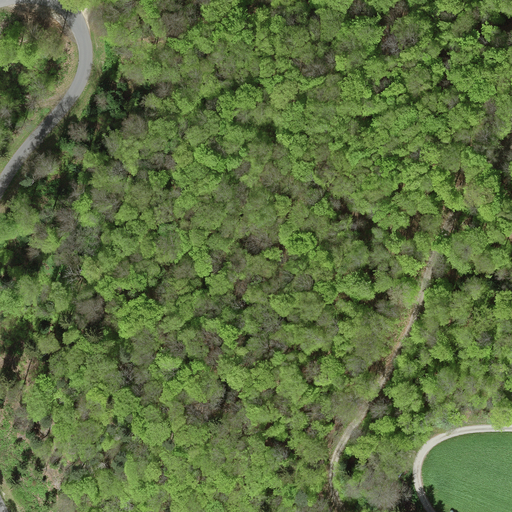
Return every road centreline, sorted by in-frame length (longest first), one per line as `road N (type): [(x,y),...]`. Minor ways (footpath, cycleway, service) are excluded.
road 1 (track): [(342,511),(331,473),(338,449),(411,329),(442,233),(511,139)]
road 2 (track): [(315,0),(154,38),(84,37)]
road 3 (tertiary): [(0,189),(84,75),(84,37),(71,15),(47,0)]
road 4 (track): [(429,511),(416,479),(425,448),(455,431),(511,428)]
